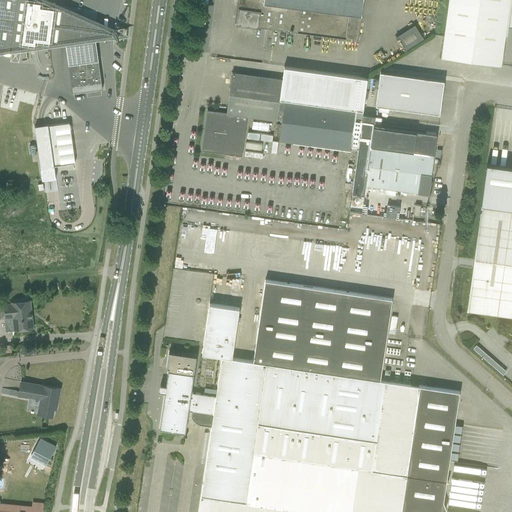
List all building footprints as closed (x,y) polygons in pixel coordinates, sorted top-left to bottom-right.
[(97,43),(132,39),(40,0),(0,0),(0,56),(66,47),(97,43)] [(363,0),(240,0),(239,8),(238,8),(236,24),(237,24),(237,23),(358,39),(363,0)] [(510,0),(449,0),(443,47),(441,57),(501,65),(501,64),(502,55),(505,35),(506,27),(509,12),(510,0)] [(406,48),(423,38),(414,24),(397,34),(406,48)] [(68,63),(72,87),(102,83),(99,59),(68,63)] [(283,79),(232,72),(227,112),(207,110),(202,150),(243,155),(248,116),(282,120),(280,140),(350,149),(355,108),(280,98),(283,79)] [(440,114),(444,80),(380,72),(376,105),(440,114)] [(366,186),(429,194),(437,135),(374,126),(375,116),(363,114),(352,193),(364,195),(366,186)] [(62,165),(56,125),(49,126),(48,124),(42,125),(35,126),(41,169),(48,168),(55,167),(54,166),(62,165)] [(467,309),(477,310),(511,315),(511,167),(487,164),(481,205),(467,309)] [(442,511),(442,509),(446,508),(443,501),(460,391),(380,380),(392,298),(265,280),(253,361),(232,357),(240,308),(210,303),(202,353),(222,356),(216,395),(192,392),(198,356),(171,352),(168,370),(169,370),(160,428),(186,432),(189,410),(192,411),(192,416),(194,420),(198,423),(200,424),(203,425),(212,426),(198,511),(442,511)] [(15,331),(34,328),(31,300),(12,303),(12,304),(0,305),(0,311),(1,319),(13,317),(15,331)] [(11,345),(3,346),(4,353),(12,352),(11,345)] [(445,368),(449,365),(430,347),(426,351),(445,368)] [(37,414),(52,416),(55,404),(57,404),(60,388),(42,384),(42,386),(22,382),(19,396),(40,400),(37,414)] [(34,451),(50,459),(57,446),(41,438),(34,451)] [(0,511),(24,511),(0,509),(0,502),(0,501),(0,500),(0,511)]
